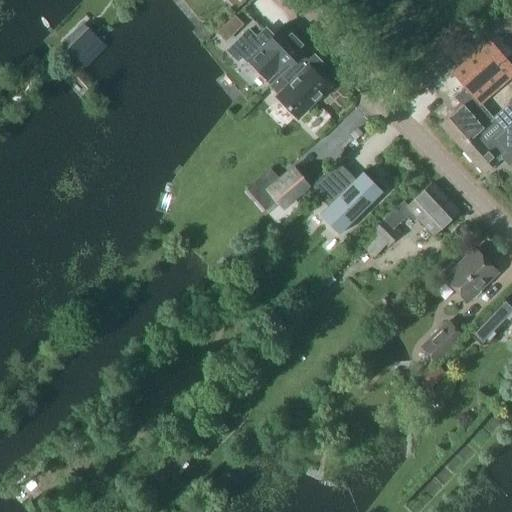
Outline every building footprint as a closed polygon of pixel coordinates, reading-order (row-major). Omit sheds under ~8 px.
[(109,45),(95,32),(87,24),(66,46),(88,67),(109,45)] [(248,28),(226,50),(238,62),(242,58),(270,86),(292,63),(307,47),(299,39),(293,33),(284,24),(274,35),(266,27),(257,36),(248,28)] [(307,47),(292,63),(292,64),(268,88),(299,118),(329,86),(309,66),(318,58),(307,47)] [(463,104),(441,123),(461,147),(493,120),(492,119),(477,101),(508,75),(483,48),(456,70),(469,85),(455,97),(463,104)] [(511,104),(493,120),(461,147),(475,164),(476,163),(485,173),(499,160),(498,159),(501,156),(510,166),(511,164),(511,104)] [(315,185),(311,188),(329,206),(319,215),(340,235),(384,191),(363,171),(355,179),(339,163),(314,184),(315,185)] [(272,189),(270,191),(274,196),(281,205),(271,214),(279,223),(300,206),(296,200),(311,187),(295,169),(272,189)] [(384,217),(366,233),(369,236),(348,255),(353,260),(367,247),(375,256),(388,244),(389,245),(401,234),(396,228),(413,212),(435,235),(460,212),(433,183),(409,206),(405,201),(386,219),(384,217)] [(475,248),(445,277),(468,301),(470,298),(475,298),(482,292),(482,287),(498,271),(475,248)] [(511,319),(511,302),(505,296),(471,331),(480,340),(506,314),(511,319)] [(449,321),(423,346),(437,361),(463,336),(449,321)] [(199,455),(190,446),(163,474),(172,483),(199,455)]
